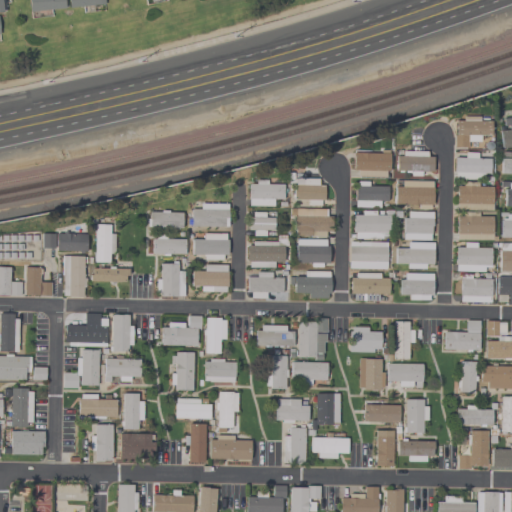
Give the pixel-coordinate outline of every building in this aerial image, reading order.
[(27,0),(64,0),(65,8),(29,12),(27,0)] [(68,0),(69,9),(106,6),(105,0),(68,0)] [(466,135),(466,147),(453,147),(453,135),(455,135),(455,120),(462,120),(462,116),(479,116),(479,120),(490,120),(490,135),(466,135)] [(511,147),(501,148),(499,130),(509,130),(508,125),(503,126),(502,118),(511,116),(511,147)] [(395,156),(401,156),(401,151),(426,151),(426,156),(432,156),(432,171),(420,171),(420,176),(410,176),(410,172),(404,172),(404,171),(402,171),(402,172),(397,172),(397,171),(395,171),(395,156)] [(453,179),(454,158),(464,158),(464,152),(477,152),(476,158),(489,158),(489,173),(483,173),(483,179),(453,179)] [(356,176),(356,170),(352,170),(352,153),(388,153),(388,171),(385,171),(385,176),(356,176)] [(511,174),(500,174),(500,158),(511,158),(511,174)] [(293,200),(293,190),(290,190),(290,185),(293,185),(293,184),(295,184),(295,178),(318,178),(318,185),(323,185),(323,200),(320,200),(320,205),(307,205),(307,200),(293,200)] [(273,199),(273,206),(248,206),(248,184),(255,184),(255,180),(267,180),(267,184),(282,184),(282,199),(273,199)] [(353,207),(353,185),(356,185),(356,181),(368,181),(368,185),(386,185),(386,201),(379,201),(379,207),(353,207)] [(431,181),(431,187),(431,205),(394,205),(394,186),(400,186),(400,181),(431,181)] [(491,210),(455,210),(455,186),(462,186),(462,182),(477,182),(477,186),(491,186),(491,210)] [(227,203),(227,226),(190,226),(190,225),(187,225),(187,219),(190,219),(190,209),(199,209),(199,203),(227,203)] [(330,231),(324,231),(324,236),(294,236),(294,231),(293,231),(293,215),(288,215),(288,208),(326,208),(326,216),(330,216),(330,231)] [(146,227),(146,219),(148,219),(148,212),(160,212),(160,210),(167,210),(167,212),(181,212),(181,227),(146,227)] [(388,215),(388,237),(381,237),(381,239),(353,239),(353,233),(352,233),(352,215),(361,215),(361,211),(374,211),(374,215),(388,215)] [(429,239),(402,239),(402,231),(401,231),(401,218),(407,218),(407,211),(431,211),(431,226),(430,226),(430,234),(429,234),(429,239)] [(273,230),(264,230),(264,236),(252,236),(252,230),(247,230),(247,217),(252,217),(252,212),(264,212),(264,217),(273,217),(273,230)] [(491,216),(491,240),(455,240),(455,215),(461,215),(461,212),(477,212),(477,216),(491,216)] [(511,214),(511,238),(499,238),(499,220),(500,220),(500,218),(506,218),(506,214),(511,214)] [(109,225),(109,233),(114,233),(113,253),(108,253),(108,262),(93,262),(94,224),(109,225)] [(55,251),(55,233),(85,233),(85,251),(55,251)] [(190,254),(190,239),(202,239),(202,233),(224,233),(224,239),(226,239),(226,255),(222,255),(222,260),(203,260),(203,254),(190,254)] [(53,248),(41,248),(41,234),(53,234),(53,248)] [(184,254),(168,254),(168,256),(161,256),(161,254),(151,254),(151,239),(154,239),(154,234),(166,234),(166,239),(184,239),(184,254)] [(327,263),(321,263),(321,267),(309,267),(309,263),(294,263),(294,245),(295,245),(295,239),(325,239),(325,246),(327,246),(327,263)] [(282,245),(282,262),(273,262),(273,267),(247,267),(247,261),(246,261),(246,245),(251,245),(251,241),(276,241),(276,245),(282,245)] [(347,268),(348,241),(385,242),(385,269),(347,268)] [(432,242),(432,264),(424,264),(424,268),(406,268),(406,264),(394,264),(394,248),(406,248),(406,242),(432,242)] [(454,271),(454,248),(463,248),(463,242),(475,242),(475,248),(490,248),(490,267),(483,267),(483,271),(454,271)] [(511,271),(498,271),(499,243),(511,243),(511,271)] [(81,296),(66,296),(61,296),(61,275),(60,275),(60,255),(81,255),(81,277),(84,277),(84,285),(83,285),(83,287),(81,287),(81,296)] [(182,271),(182,296),(159,296),(159,292),(154,292),(154,279),(159,279),(158,263),(167,263),(171,263),(171,261),(176,261),(176,271),(182,271)] [(225,264),(225,271),(226,271),(226,286),(224,286),(224,292),(199,292),(199,286),(190,286),(190,271),(202,271),(202,264),(225,264)] [(19,295),(0,295),(0,266),(8,266),(8,281),(19,281),(19,295)] [(49,295),(23,295),(23,267),(38,267),(38,282),(49,282),(49,295)] [(88,281),(88,274),(90,274),(90,268),(107,268),(107,267),(113,267),(113,268),(127,268),(127,275),(124,275),(124,281),(88,281)] [(326,298),(306,298),(306,293),(292,293),(292,284),(287,284),(287,277),(292,277),(292,276),(303,276),(303,271),(328,271),(328,277),(328,293),(326,293),(326,298)] [(265,298),(249,298),(249,292),(245,292),(245,277),(255,277),(255,272),(270,272),(270,277),(281,277),(281,292),(265,292),(265,298)] [(377,294),(377,301),(352,301),(352,293),(348,293),(348,277),(354,277),(354,273),(379,273),(379,278),(387,278),(387,294),(377,294)] [(431,273),(431,295),(428,295),(428,300),(407,300),(407,295),(398,295),(398,279),(403,279),(403,273),(431,273)] [(489,279),(489,302),(459,302),(459,278),(459,274),(470,274),(470,279),(489,279)] [(511,305),(506,305),(506,295),(495,295),(495,277),(511,277),(511,305)] [(0,352),(0,313),(12,313),(12,318),(17,318),(17,352),(0,352)] [(83,325),(83,313),(98,313),(98,318),(105,318),(104,346),(67,346),(67,342),(63,342),(63,325),(83,325)] [(127,314),(127,326),(131,326),(131,345),(127,345),(127,351),(108,351),(108,346),(110,346),(110,314),(127,314)] [(195,345),(160,345),(160,327),(166,327),(166,322),(182,322),(182,327),(186,327),(186,316),(199,316),(199,328),(195,328),(195,345)] [(218,317),(218,320),(224,320),(224,339),(218,339),(218,352),(204,352),(204,335),(201,335),(201,330),(204,330),(204,317),(218,317)] [(314,331),(314,318),(325,319),(325,331),(314,331)] [(296,357),(296,321),(314,322),(314,331),(314,333),(324,333),(324,342),(322,342),(321,353),(313,353),(313,357),(296,357)] [(407,321),(407,330),(412,330),(412,343),(407,343),(407,359),(392,359),(392,321),(407,321)] [(477,321),(477,349),(442,349),(442,332),(464,332),(464,321),(477,321)] [(496,335),(484,335),(484,321),(496,321),(496,325),(504,325),(504,332),(496,332),(496,335)] [(292,346),(254,346),(254,331),(259,331),(259,325),(284,325),(284,331),(292,331),(292,346)] [(347,352),(347,331),(350,331),(350,327),(366,327),(366,332),(379,332),(379,349),(372,349),(372,352),(347,352)] [(511,358),(484,358),(484,341),(511,341),(511,358)] [(79,385),(79,375),(76,375),(75,375),(75,372),(75,358),(79,358),(79,349),(96,349),(96,385),(79,385)] [(174,390),(174,385),(169,385),(169,373),(174,373),(174,365),(170,365),(170,356),(174,356),(174,352),(191,352),(191,390),(174,390)] [(0,379),(0,356),(3,356),(3,354),(11,354),(11,356),(29,356),(29,371),(26,371),(26,372),(24,372),(24,379),(0,379)] [(269,388),(269,386),(265,386),(265,374),(269,374),(269,356),(284,356),(284,370),(285,370),(285,377),(284,377),(284,388),(269,388)] [(138,358),(138,376),(129,376),(129,381),(118,381),(118,376),(109,376),(109,381),(103,381),(103,358),(138,358)] [(233,361),(233,382),(207,382),(207,381),(202,381),(202,376),(202,361),(208,361),(208,358),(222,358),(222,361),(233,361)] [(356,388),(356,358),(379,358),(379,372),(382,372),(382,387),(378,387),(378,390),(363,390),(363,388),(356,388)] [(473,361),(473,376),(475,376),(475,381),(473,381),(473,393),(458,393),(458,387),(456,387),(456,380),(458,380),(458,361),(473,361)] [(325,362),(325,379),(310,379),(310,385),(301,385),(301,379),(289,379),(289,362),(325,362)] [(420,364),(420,386),(420,387),(413,387),(413,381),(411,381),(411,386),(397,386),(397,381),(385,381),(385,363),(420,364)] [(479,382),(479,366),(511,366),(511,389),(485,389),(485,382),(479,382)] [(31,367),(44,367),(44,380),(31,379),(31,367)] [(76,388),(61,388),(62,372),(75,372),(75,375),(76,375),(76,388)] [(9,427),(9,388),(26,388),(26,391),(31,391),(31,422),(25,422),(25,427),(9,427)] [(231,391),(231,393),(236,393),(236,412),(231,412),(231,427),(216,427),(216,410),(214,410),(214,402),(216,402),(216,391),(231,391)] [(136,429),(121,429),(121,426),(119,426),(119,421),(121,421),(121,393),(136,393),(136,401),(142,401),(142,420),(138,420),(138,425),(136,425),(136,429)] [(337,393),(337,425),(314,425),(314,393),(337,393)] [(114,416),(103,416),(103,418),(77,418),(77,399),(79,399),(79,394),(95,394),(95,399),(114,399),(114,416)] [(511,433),(507,433),(507,432),(499,432),(499,396),(511,396),(511,433)] [(208,418),(192,418),(192,420),(186,420),(186,418),(173,418),(173,403),(174,403),(174,398),(198,398),(198,403),(208,403),(208,418)] [(306,420),(273,420),(273,405),(274,405),(274,399),(298,399),(298,405),(306,405),(306,420)] [(421,399),(421,406),(426,406),(426,420),(421,420),(421,432),(420,432),(420,435),(414,435),(414,432),(404,432),(404,399),(421,399)] [(362,422),(362,405),(397,405),(397,422),(382,422),(382,424),(377,424),(377,422),(362,422)] [(454,424),(454,409),(464,409),(464,405),(474,405),(474,409),(490,409),(490,424),(483,424),(483,426),(478,426),(478,424),(454,424)] [(93,461),(93,450),(89,450),(89,435),(93,435),(93,424),(110,424),(110,460),(101,460),(101,461),(93,461)] [(203,424),(203,452),(205,452),(205,462),(203,462),(186,462),(186,443),(182,443),(182,424),(203,424)] [(303,465),(287,465),(287,462),(282,463),(282,436),(287,436),(287,428),(303,428),(303,465)] [(391,465),(374,465),(374,430),(391,430),(391,465)] [(42,431),(42,447),(39,447),(39,454),(9,454),(9,431),(42,431)] [(485,431),(485,466),(468,466),(468,468),(455,468),(455,455),(468,455),(468,445),(465,445),(465,435),(468,435),(468,431),(485,431)] [(117,459),(117,433),(148,433),(148,435),(152,435),(152,440),(148,440),(148,442),(153,442),(153,451),(149,451),(149,459),(117,459)] [(316,458),(316,453),(309,453),(309,438),(324,438),(324,433),(330,433),(330,438),(346,438),(346,439),(347,439),(347,452),(346,452),(346,453),(334,453),(334,458),(316,458)] [(248,459),(208,459),(208,439),(214,439),(214,435),(232,435),(232,440),(248,440),(248,459)] [(431,441),(431,456),(424,456),(424,461),(406,461),(406,456),(396,456),(396,441),(399,441),(399,438),(405,438),(405,441),(431,441)] [(511,466),(489,466),(490,448),(508,449),(508,445),(511,445),(511,466)] [(132,484),(132,492),(136,492),(136,510),(131,510),(131,511),(115,511),(115,484),(132,484)] [(279,511),(245,511),(245,497),(271,497),(271,485),(284,485),(284,498),(279,498),(279,511)] [(212,511),(194,511),(194,508),(196,509),(197,486),(206,487),(206,488),(215,488),(212,511)] [(288,511),(288,487),(306,487),(306,486),(318,486),(318,499),(307,499),(307,502),(314,502),(313,511),(288,511)] [(339,511),(339,498),(348,498),(348,494),(362,494),(362,498),(363,498),(363,487),(376,487),(376,511),(339,511)] [(400,489),(400,511),(383,511),(383,489),(400,489)] [(150,511),(150,495),(170,495),(170,490),(178,490),(178,495),(191,495),(190,511),(150,511)] [(500,492),(499,511),(474,511),(474,492),(500,492)] [(501,511),(501,492),(511,492),(511,511),(501,511)] [(434,511),(434,502),(442,502),(442,496),(460,496),(460,502),(472,502),(472,511),(434,511)]
